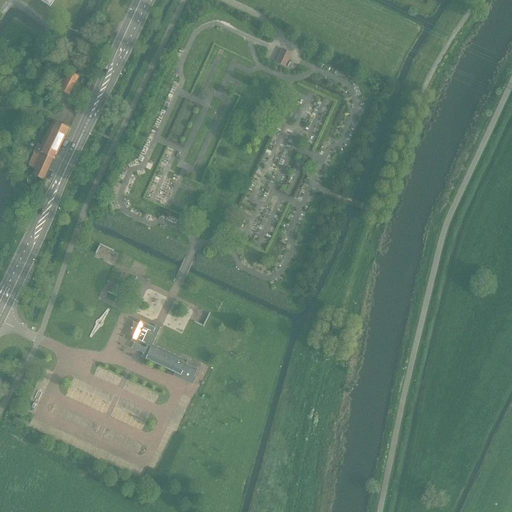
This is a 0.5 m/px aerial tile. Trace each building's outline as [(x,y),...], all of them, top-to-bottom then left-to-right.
[(278,56),(275,62),(284,67),(288,60),(291,53),(281,48),(278,56)] [(58,82),(62,84),(59,90),(68,95),(78,76),(69,71),(66,75),(63,74),(62,74),(58,82)] [(22,119),(33,121),(35,110),(24,108),(22,119)] [(32,174),(43,179),(52,159),(54,159),(69,128),(52,120),(35,156),(32,154),(26,166),(34,170),(32,174)] [(100,243),(95,256),(115,264),(120,251),(100,243)] [(133,336),(130,341),(131,341),(132,338),(146,345),(141,356),(140,356),(176,373),(175,376),(173,375),(172,376),(192,385),(192,384),(190,383),(197,369),(185,364),(187,360),(186,360),(185,362),(151,347),(158,329),(139,320),(138,324),(133,322),(133,321),(132,321),(132,324),(132,327),(132,329),(131,332),(130,334),(133,336)]
